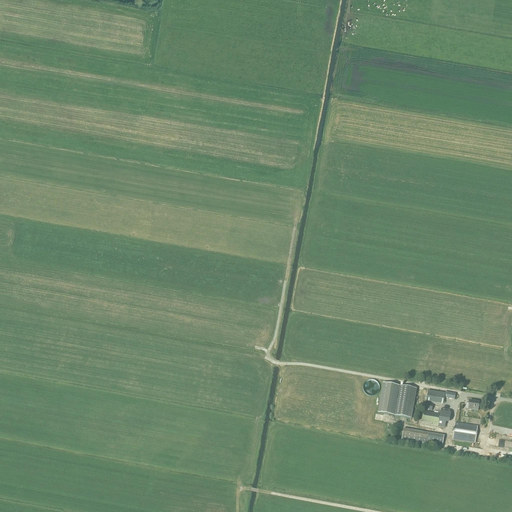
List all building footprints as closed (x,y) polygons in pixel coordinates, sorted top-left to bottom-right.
[(394,416),(399,387),(383,384),(378,414),(394,416)] [(399,387),(394,416),(411,419),(416,389),(399,387)] [(443,404),(444,398),(445,393),(428,391),(426,401),(443,404)] [(445,392),(445,393),(444,398),(454,400),(455,393),(445,392)] [(468,409),(468,410),(478,411),(479,403),(469,401),(469,404),(466,404),(465,409),(468,409)] [(425,402),(423,410),(432,411),(433,406),(428,405),(429,403),(425,402)] [(421,423),(445,428),(446,422),(449,423),(451,411),(441,409),(440,414),(423,411),(421,423)] [(455,423),(453,440),(475,443),(477,427),(455,423)] [(402,428),(400,440),(442,447),(444,435),(402,428)]
